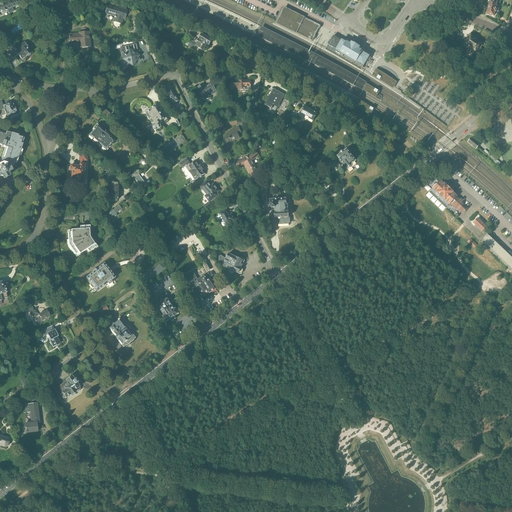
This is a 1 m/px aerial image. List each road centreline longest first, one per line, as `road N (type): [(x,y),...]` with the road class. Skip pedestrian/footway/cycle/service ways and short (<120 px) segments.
road 1 (residential): [(414,166),(347,111),(275,70),(237,61),(174,73)]
road 2 (track): [(134,511),(160,474),(354,496)]
road 3 (track): [(180,511),(160,474),(331,376)]
road 4 (residential): [(277,276),(174,73)]
road 5 (secondary): [(277,276),(121,399)]
road 6 (track): [(487,286),(411,463)]
road 7 (track): [(331,376),(487,286)]
road 8 (track): [(56,462),(160,474),(126,407)]
road 9 (secondary): [(406,175),(277,276)]
road 10 (unknown): [(127,411),(0,511)]
road 11 (secondary): [(121,399),(0,494)]
road 12 (track): [(411,173),(408,212),(441,232),(487,286)]
road 13 (residential): [(121,399),(61,275)]
